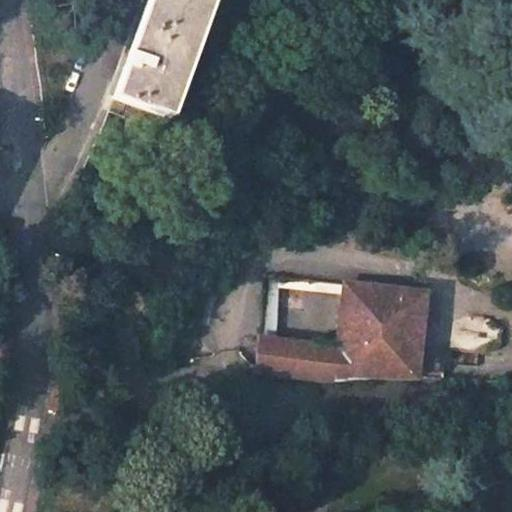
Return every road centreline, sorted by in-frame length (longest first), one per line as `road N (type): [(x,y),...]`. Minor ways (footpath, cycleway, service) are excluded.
road 1 (residential): [(9,511),(35,333),(31,195),(10,0)]
road 2 (residential): [(177,511),(297,405),(364,398),(511,408)]
